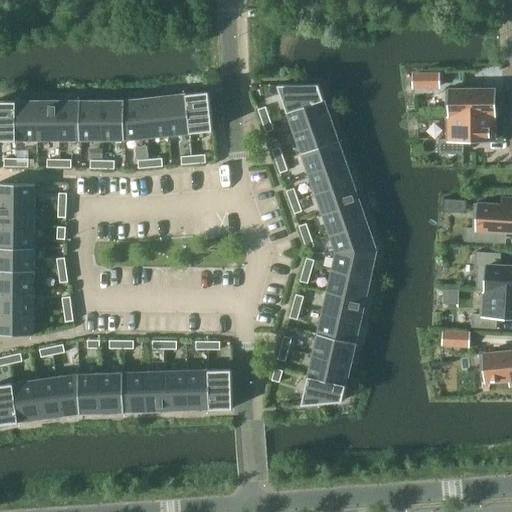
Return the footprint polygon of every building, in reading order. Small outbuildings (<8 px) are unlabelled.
[(427,87),(439,87),(439,75),(426,75),(427,87)] [(324,99),(319,84),(278,85),(288,112),(324,99)] [(493,114),(494,115),(495,115),(494,89),(446,89),(446,115),(493,114)] [(191,133),(213,130),(209,91),(187,94),(191,133)] [(187,94),(166,96),(170,135),(191,133),(187,94)] [(150,137),(170,135),(166,96),(146,98),(150,137)] [(146,98),(125,101),(128,140),(150,137),(146,98)] [(324,99),(288,112),(295,132),(331,119),(325,100),(324,99)] [(0,140),(16,140),(16,101),(0,101),(0,140)] [(16,101),(16,140),(38,140),(38,101),(16,101)] [(60,140),(59,101),(38,101),(38,140),(60,140)] [(81,140),(81,101),(59,101),(60,140),(81,140)] [(81,140),(103,140),(103,101),(81,101),(81,140)] [(125,101),(103,101),(103,140),(128,140),(125,101)] [(258,109),(262,121),(270,118),(266,107),(258,109)] [(494,140),(494,115),(493,114),(446,115),(446,139),(439,139),(439,153),(464,152),(464,140),(494,140)] [(270,118),(262,121),(266,132),(274,130),(270,118)] [(331,119),(295,132),(302,152),(339,140),(331,119)] [(309,173),(346,160),(339,140),(302,152),(309,173)] [(277,162),(284,159),(280,148),(273,150),(277,162)] [(206,163),(205,155),(193,156),(194,164),(206,163)] [(182,165),(194,164),(193,156),(181,157),(182,165)] [(16,167),(17,159),(5,158),(4,167),(16,167)] [(163,166),(162,158),(150,159),(151,167),(163,166)] [(28,167),(29,159),(17,159),(16,167),(28,167)] [(60,160),(48,159),(48,167),(60,168),(60,160)] [(151,167),(150,159),(138,160),(139,168),(151,167)] [(284,159),(277,162),(280,173),(288,170),(284,159)] [(60,160),(60,168),(72,168),(72,160),(60,160)] [(91,168),(103,169),(103,161),(91,160),(91,168)] [(346,160),(309,173),(316,193),(353,180),(346,160)] [(103,161),(103,169),(115,169),(115,161),(103,161)] [(353,180),(316,193),(323,214),(360,201),(353,180)] [(36,184),(0,183),(0,204),(35,205),(36,184)] [(287,191),(291,202),(298,200),(295,188),(287,191)] [(59,205),(67,206),(67,193),(59,193),(59,205)] [(474,203),(473,228),(465,228),(465,241),(490,243),(490,230),(507,231),(511,231),(511,198),(503,198),(502,205),(474,203)] [(295,214),(302,211),(298,200),(291,202),(295,214)] [(360,201),(323,214),(331,235),(367,222),(360,201)] [(0,204),(0,226),(35,227),(35,205),(0,204)] [(67,206),(59,205),(58,217),(66,218),(67,206)] [(377,250),(367,222),(331,235),(336,252),(377,250)] [(303,238),(311,235),(307,223),(299,226),(303,238)] [(35,227),(0,226),(0,247),(35,248),(35,227)] [(66,239),(66,227),(58,227),(57,239),(66,239)] [(311,235),(303,238),(307,249),(315,246),(311,235)] [(35,248),(0,247),(0,269),(35,270),(35,248)] [(371,278),(377,250),(336,252),(332,270),(371,278)] [(511,291),(511,266),(501,265),(501,253),(476,252),(475,265),(478,266),(476,290),(481,291),(481,290),(511,291)] [(67,270),(65,258),(57,259),(59,271),(67,270)] [(307,258),(304,270),(311,272),(315,260),(307,258)] [(0,269),(0,291),(35,292),(35,270),(0,269)] [(67,270),(59,271),(60,283),(68,282),(67,270)] [(308,283),(311,272),(304,270),(300,281),(308,283)] [(332,270),(327,292),(365,301),(371,278),(332,270)] [(511,291),(481,290),(481,291),(480,314),(473,313),(472,327),(497,329),(497,316),(511,317),(511,291)] [(0,312),(34,313),(35,292),(0,291),(0,312)] [(361,322),(365,301),(327,292),(323,313),(361,322)] [(296,294),(293,306),(301,308),(304,297),(296,294)] [(64,310),(72,309),(70,297),(62,298),(64,310)] [(293,306),(290,318),(298,320),(301,308),(293,306)] [(72,309),(64,310),(66,322),(74,321),(72,309)] [(0,312),(0,334),(34,335),(34,313),(0,312)] [(318,334),(356,343),(361,322),(323,313),(318,334)] [(444,332),(443,345),(468,346),(469,334),(444,332)] [(313,355),(351,364),(356,343),(318,334),(313,355)] [(285,336),(281,348),(289,350),(292,338),(285,336)] [(88,340),(88,348),(100,348),(100,340),(88,340)] [(122,340),(110,340),(110,348),(122,349),(122,340)] [(122,340),(122,349),(134,349),(134,341),(122,340)] [(165,341),(153,341),(153,349),(165,349),(165,341)] [(165,341),(165,349),(177,349),(177,341),(165,341)] [(208,350),(208,341),(196,341),(196,349),(208,350)] [(208,341),(208,350),(220,350),(220,342),(208,341)] [(63,344),(52,347),(53,355),(65,352),(63,344)] [(42,357),(53,355),(52,347),(40,349),(42,357)] [(286,361),(289,350),(281,348),(278,359),(286,361)] [(511,352),(479,356),(482,384),(510,381),(511,388),(511,352)] [(21,353),(9,356),(11,364),(23,361),(21,353)] [(313,355),(308,376),(346,385),(351,364),(313,355)] [(0,366),(11,364),(9,356),(0,357),(0,366)] [(272,380),(280,382),(283,371),(275,368),(272,380)] [(232,369),(209,370),(210,409),(233,408),(232,369)] [(166,371),(167,410),(189,409),(188,370),(166,371)] [(189,409),(210,409),(209,370),(188,370),(189,409)] [(144,372),(146,411),(167,410),(166,371),(144,372)] [(146,411),(144,372),(123,373),(124,412),(132,411),(146,411)] [(76,374),(80,413),(103,412),(101,373),(76,374)] [(103,412),(124,412),(123,373),(101,373),(103,412)] [(76,374),(55,377),(61,416),(80,413),(76,374)] [(346,385),(308,376),(302,404),(343,401),(346,385)] [(40,419),(61,416),(55,377),(34,380),(40,419)] [(16,383),(13,383),(19,422),(40,419),(34,380),(16,383)] [(0,424),(19,422),(13,383),(0,384),(0,424)]
